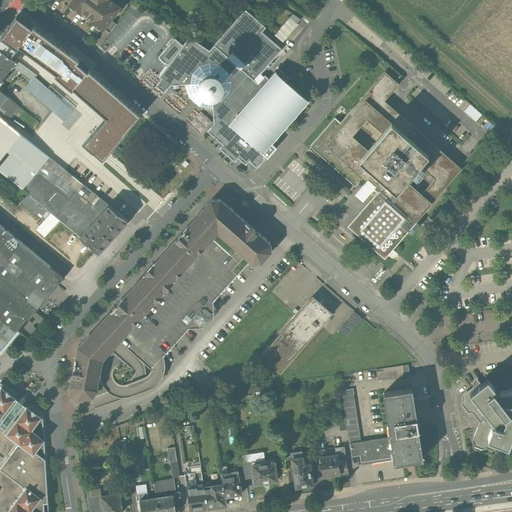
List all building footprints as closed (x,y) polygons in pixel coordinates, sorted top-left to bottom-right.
[(73,0),(70,4),(103,29),(117,10),(117,6),(109,0),(73,0)] [(139,4),(134,0),(131,5),(136,9),(139,4)] [(268,78),(264,75),(257,83),(254,80),(282,50),(262,32),(266,28),(245,10),(209,51),(189,37),(159,77),(161,79),(155,86),(164,93),(171,86),(171,85),(180,85),(185,85),(189,95),(202,107),(213,109),(213,114),(214,122),(213,122),(213,123),(207,131),(222,144),(222,145),(220,147),(219,148),(220,149),(226,154),(226,155),(227,156),(228,155),(234,161),(235,162),(236,161),(235,161),(237,159),(238,158),(239,159),(245,164),(246,165),(247,164),(248,162),(249,162),(249,161),(250,162),(256,167),(257,168),(258,167),(263,161),(265,159),(264,157),(265,156),(267,157),(276,147),(272,143),(275,139),(278,137),(278,136),(284,129),(285,129),(287,126),(294,118),(296,115),(303,108),(306,105),(309,101),(308,100),(305,98),(305,97),(302,95),(282,77),(279,74),(276,72),(275,71),(268,78)] [(140,115),(88,69),(87,71),(77,63),(79,60),(33,26),(32,28),(16,16),(0,38),(0,49),(11,57),(19,47),(56,74),(55,75),(72,91),(73,89),(106,118),(84,143),(102,160),(125,133),(140,115)] [(290,18),(275,35),(283,43),(298,25),(290,18)] [(0,49),(0,80),(11,65),(32,80),(34,77),(36,75),(11,57),(0,49)] [(459,169),(382,101),(397,85),(385,74),(340,125),(334,120),(312,146),(354,184),(361,176),(368,181),(361,189),(367,194),(368,192),(373,197),(348,225),(383,255),(459,169)] [(64,121),(72,111),(56,96),(34,77),(32,80),(25,88),(64,121)] [(18,106),(8,97),(1,105),(0,106),(11,115),(18,106)] [(11,115),(0,106),(0,117),(5,122),(11,115)] [(48,157),(7,124),(0,132),(0,171),(28,194),(38,202),(59,176),(54,172),(54,173),(43,164),(48,157)] [(77,158),(71,165),(87,178),(86,179),(98,187),(104,179),(77,158)] [(77,190),(59,176),(38,202),(60,220),(80,237),(101,213),(75,192),(77,190)] [(38,202),(28,194),(21,202),(44,221),(36,229),(45,237),(60,220),(38,202)] [(19,206),(10,198),(4,205),(13,213),(19,206)] [(149,268),(111,310),(112,311),(91,334),(90,333),(78,346),(70,384),(72,393),(78,398),(93,395),(98,388),(97,385),(103,358),(115,345),(119,340),(152,369),(156,365),(201,315),(250,260),(253,262),(261,261),(271,251),(270,242),(220,198),(211,199),(197,215),(198,216),(189,226),(188,225),(149,268)] [(101,213),(80,237),(98,252),(122,226),(127,220),(109,205),(101,213)] [(0,224),(0,347),(1,349),(26,318),(28,319),(59,282),(63,277),(0,224)] [(312,296),(262,355),(281,372),(332,313),(312,296)] [(354,311),(338,329),(347,336),(362,319),(354,311)] [(403,365),(376,369),(378,379),(404,376),(403,365)] [(511,391),(499,394),(497,396),(495,393),(497,392),(487,380),(464,397),(462,405),(468,413),(472,413),(478,421),(479,422),(472,440),(475,447),(482,449),(488,447),(506,455),(511,440),(511,391)] [(15,394),(1,383),(0,383),(0,423),(18,400),(13,397),(15,394)] [(353,389),(341,391),(350,443),(361,441),(353,389)] [(361,441),(350,443),(351,456),(360,455),(361,462),(394,457),(395,467),(424,462),(418,430),(421,429),(419,417),(416,417),(412,389),(384,393),(391,437),(361,441)] [(45,462),(43,414),(30,405),(28,408),(19,401),(18,400),(0,423),(0,464),(18,441),(45,462)] [(344,417),(338,418),(340,430),(346,429),(344,417)] [(48,506),(45,462),(18,441),(0,464),(0,470),(38,497),(29,510),(32,511),(48,511),(46,509),(48,506)] [(336,448),(327,449),(328,456),(320,457),(323,477),(340,474),(340,476),(348,475),(344,446),(336,447),(336,448)] [(175,447),(167,448),(169,462),(170,462),(177,461),(175,447)] [(301,451),(291,453),(293,467),(296,487),(305,486),(305,487),(313,486),(311,474),(314,473),(312,460),(303,462),(301,451)] [(291,455),(285,457),(287,468),(293,467),(291,455)] [(274,458),(243,464),(245,479),(252,478),(253,483),(255,483),(256,484),(263,483),(264,484),(270,483),(269,482),(278,480),(274,458)] [(177,461),(170,462),(172,477),(179,476),(177,461)] [(0,511),(19,485),(0,470),(0,511)] [(238,470),(221,473),(222,483),(225,499),(232,498),(232,496),(241,494),(239,481),(240,480),(238,470)] [(201,471),(184,474),(190,511),(207,509),(204,487),(201,471)] [(133,474),(125,475),(127,487),(134,486),(133,474)] [(174,479),(154,482),(156,497),(158,511),(175,511),(175,506),(178,506),(174,479)] [(211,486),(204,487),(207,509),(226,506),(225,499),(222,483),(211,485),(211,486)] [(32,511),(29,510),(38,497),(19,485),(0,511),(32,511)] [(120,493),(101,496),(103,511),(122,511),(122,505),(123,505),(122,500),(123,500),(123,495),(120,495),(120,493)] [(158,511),(156,497),(145,499),(144,493),(139,494),(140,499),(137,500),(138,507),(141,507),(142,511),(141,511),(140,511),(158,511)] [(103,511),(101,496),(88,498),(89,511),(103,511)]
